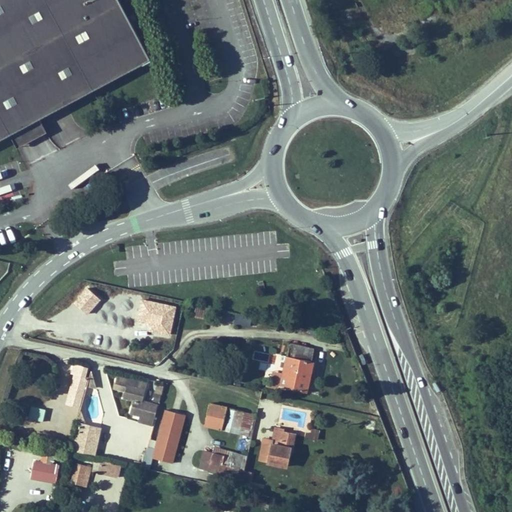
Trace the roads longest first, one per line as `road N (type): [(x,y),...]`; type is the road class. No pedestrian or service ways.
road 1 (trunk): [(467,511),(390,297),(376,205)]
road 2 (trunk): [(318,223),(352,270),(435,511)]
road 3 (tertiary): [(201,203),(71,253),(31,286),(0,328)]
road 4 (trunk): [(265,0),(290,81),(291,118)]
